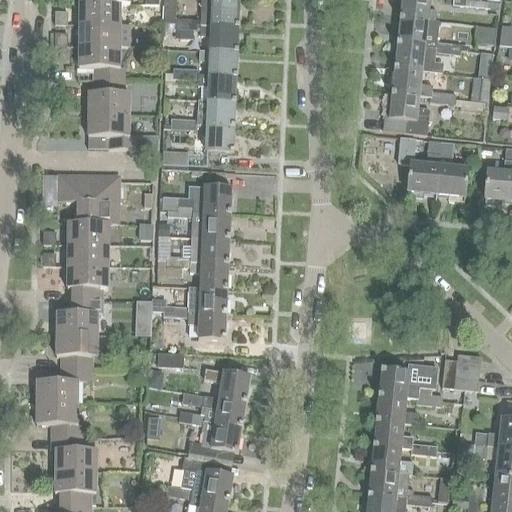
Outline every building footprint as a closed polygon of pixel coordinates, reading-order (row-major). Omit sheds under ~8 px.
[(400,0),(398,21),(434,24),(436,14),(427,13),(428,0),(400,0)] [(490,5),(453,1),(452,9),(489,13),(490,5)] [(175,27),(175,22),(176,2),(163,2),(163,27),(175,27)] [(201,2),(200,23),(200,29),(210,29),(210,28),(238,30),(239,4),(201,2)] [(78,6),(78,28),(119,29),(119,7),(89,6),(78,6)] [(67,16),(55,16),(55,29),(67,29),(67,16)] [(434,24),(398,21),(396,47),(422,49),(433,50),(433,56),(445,57),(446,47),(435,46),(437,25),(434,24)] [(179,33),(186,33),(187,22),(175,22),(175,27),(175,32),(179,33)] [(210,29),(200,29),(200,23),(187,22),(186,33),(193,33),(200,33),(199,42),(209,42),(209,53),(237,54),(238,30),(210,28),(210,29)] [(130,29),(119,29),(78,28),(78,49),(118,49),(118,51),(130,51),(130,29)] [(179,33),(179,43),(193,43),(193,33),(186,33),(179,33)] [(67,37),(54,37),(54,50),(66,51),(67,37)] [(422,49),(396,47),(393,72),(420,74),(441,76),(442,67),(435,66),(436,56),(433,56),(433,50),(422,49)] [(446,47),(445,57),(458,58),(460,48),(446,47)] [(93,72),(92,85),(123,84),(123,70),(118,70),(118,51),(118,49),(78,49),(78,72),(93,72)] [(209,65),(208,79),(236,80),(237,54),(209,53),(199,53),(199,65),(209,65)] [(417,99),(428,100),(428,105),(440,106),(441,96),(430,95),(431,89),(418,88),(420,74),(393,72),(390,96),(417,99)] [(172,82),(185,82),(185,73),(172,73),(172,82)] [(236,80),(208,79),(197,78),(198,73),(185,73),(185,82),(197,83),(196,91),(207,91),(207,103),(235,105),(236,80)] [(489,83),(488,83),(472,81),(471,93),(487,94),(488,94),(489,83)] [(87,96),(87,118),(127,118),(127,96),(123,96),(123,84),(92,85),(92,96),(87,96)] [(417,99),(390,96),(388,120),(385,120),(384,133),(383,133),(383,134),(403,136),(426,138),(429,114),(416,112),(417,99)] [(454,97),(441,96),(440,106),(453,108),(454,97)] [(207,115),(207,128),(207,129),(234,130),(235,105),(207,103),(198,103),(198,115),(207,115)] [(485,106),(461,103),(459,113),(483,116),(485,106)] [(507,124),(509,111),(493,109),(492,122),(507,124)] [(127,139),(127,118),(87,118),(86,140),(107,141),(107,153),(136,153),(136,139),(127,139)] [(171,132),(182,133),(183,123),(171,123),(171,132)] [(183,123),(182,133),(195,133),(195,124),(183,123)] [(234,130),(207,129),(207,128),(202,128),(201,139),(206,139),(206,155),(233,156),(234,130)] [(435,200),(440,145),(428,144),(425,167),(412,166),(415,142),(400,141),(397,166),(409,167),(406,201),(423,202),(423,199),(435,200)] [(466,172),(450,170),(453,146),(440,145),(435,200),(448,202),(448,205),(463,206),(466,172)] [(511,208),(511,152),(505,152),(503,175),(487,174),(483,208),(501,210),(501,207),(511,208)] [(186,157),(162,156),(161,168),(186,169),(186,157)] [(69,204),(69,179),(58,179),(58,204),(69,204)] [(69,179),(69,204),(77,204),(81,204),(81,179),(69,179)] [(93,205),(93,179),(81,179),(81,204),(93,205)] [(105,205),(104,179),(93,179),(93,205),(105,205)] [(118,179),(104,179),(105,205),(116,205),(118,205),(118,179)] [(192,215),(231,217),(232,191),(188,189),(187,202),(163,201),(163,212),(167,213),(167,210),(177,210),(180,210),(192,211),(192,215)] [(77,204),(77,226),(108,227),(116,227),(116,205),(105,205),(93,205),(81,204),(77,204)] [(167,219),(179,220),(180,210),(177,210),(167,210),(167,213),(167,219)] [(179,220),(191,220),(190,240),(201,241),(230,242),(231,217),(192,215),(192,211),(180,210),(179,220)] [(67,226),(67,248),(107,248),(108,227),(77,226),(67,226)] [(139,227),(138,243),(152,244),(153,227),(139,227)] [(56,249),(55,235),(42,236),(43,249),(56,249)] [(189,266),(200,266),(228,267),(230,242),(201,241),(190,240),(189,261),(189,266)] [(164,270),(176,270),(177,260),(167,260),(167,248),(158,247),(157,263),(164,263),(164,270)] [(67,248),(67,270),(107,270),(107,248),(67,248)] [(55,270),(55,257),(42,257),(43,270),(55,270)] [(189,261),(177,260),(176,270),(189,271),(189,276),(200,276),(199,291),(227,293),(228,267),(200,266),(189,266),(189,261)] [(72,292),(72,304),(101,304),(101,292),(107,292),(107,270),(67,270),(67,292),(72,292)] [(226,318),(227,293),(199,291),(199,292),(188,292),(187,312),(187,316),(198,317),(198,316),(226,318)] [(163,321),(174,321),(175,311),(166,311),(166,302),(151,302),(151,305),(150,315),(163,315),(163,321)] [(56,316),(56,337),(96,337),(96,316),(100,316),(101,304),(72,304),(72,316),(56,316)] [(136,305),(135,317),(150,317),(150,315),(151,305),(136,305)] [(175,311),(174,321),(187,322),(187,328),(197,329),(197,342),(225,343),(226,318),(198,316),(198,317),(187,316),(187,312),(175,311)] [(60,359),(60,372),(90,372),(90,360),(96,360),(96,337),(56,337),(56,359),(60,359)] [(182,371),(183,359),(157,358),(157,370),(182,371)] [(456,368),(479,371),(480,360),(457,358),(457,365),(456,368)] [(455,380),(456,368),(457,365),(445,364),(442,391),(454,393),(455,380)] [(456,368),(455,380),(478,382),(479,371),(456,368)] [(378,399),(405,402),(416,403),(416,408),(428,410),(430,399),(418,398),(419,391),(435,393),(437,372),(408,369),(408,376),(381,373),(378,399)] [(36,384),(36,406),(75,407),(76,384),(90,384),(90,372),(60,372),(60,384),(36,384)] [(221,386),(218,401),(245,405),(250,380),(206,373),(204,383),(221,386)] [(478,382),(455,380),(454,393),(476,395),(478,382)] [(216,413),(214,426),(241,431),(245,405),(218,401),(203,398),(201,410),(216,413)] [(405,402),(378,399),(376,424),(403,426),(417,428),(418,417),(404,416),(405,402)] [(430,399),(428,410),(441,411),(442,400),(430,399)] [(51,429),(51,440),(80,440),(80,427),(75,427),(75,407),(36,406),(36,429),(51,429)] [(179,425),(192,427),(194,417),(181,415),(179,425)] [(204,419),(194,417),(192,427),(202,429),(201,436),(204,437),(203,448),(188,445),(186,457),(219,463),(221,453),(237,456),(241,431),(214,426),(203,424),(204,419)] [(149,420),(148,439),(160,440),(162,422),(149,420)] [(511,423),(501,422),(499,438),(488,437),(487,450),(498,451),(511,452),(511,423)] [(376,424),(373,449),(400,452),(410,453),(410,448),(412,448),(413,441),(402,440),(403,426),(376,424)] [(475,436),(474,449),(487,450),(488,437),(487,437),(475,436)] [(55,453),(55,475),(94,475),(94,453),(79,453),(80,440),(51,440),(51,453),(55,453)] [(462,447),(461,457),(473,458),(474,449),(462,447)] [(423,459),(424,449),(412,448),(410,448),(410,453),(409,458),(423,459)] [(400,452),(373,449),(370,474),(408,478),(408,477),(411,477),(412,466),(399,465),(400,452)] [(424,449),(423,459),(435,461),(436,450),(424,449)] [(473,458),(473,461),(486,463),(487,450),(474,449),(473,458)] [(496,464),(495,479),(511,481),(511,452),(498,451),(496,464)] [(191,493),(190,499),(228,506),(233,479),(217,477),(219,467),(183,460),(181,473),(183,473),(180,491),(191,493)] [(406,493),(408,478),(370,474),(368,499),(405,503),(405,508),(418,510),(419,499),(413,499),(414,493),(406,493)] [(60,497),(60,510),(89,510),(89,497),(94,497),(94,475),(55,475),(55,497),(60,497)] [(511,481),(495,479),(492,508),(511,509),(511,481)] [(165,499),(177,501),(179,491),(167,489),(165,499)] [(198,511),(226,511),(228,506),(190,499),(191,493),(180,491),(179,491),(177,501),(189,503),(188,509),(199,511),(198,511)] [(439,493),(437,505),(449,507),(450,494),(439,493)] [(469,506),(480,507),(481,494),(470,493),(469,506)] [(404,511),(405,508),(405,503),(368,499),(366,511),(404,511)] [(419,499),(418,510),(430,511),(431,501),(419,499)]
